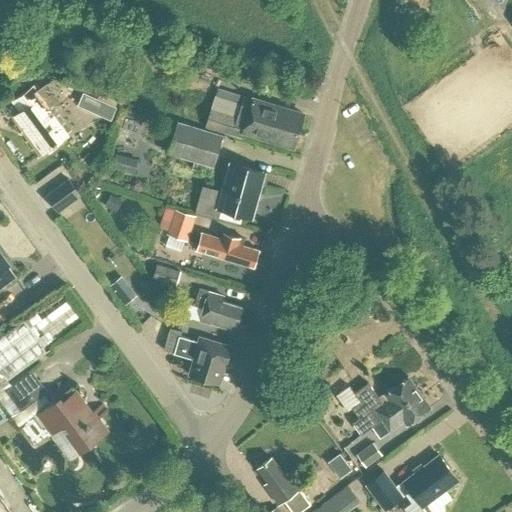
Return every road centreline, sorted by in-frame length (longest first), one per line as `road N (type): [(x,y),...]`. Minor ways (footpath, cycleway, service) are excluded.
road 1 (unclassified): [(206,450),(0,170)]
road 2 (residential): [(511,455),(375,267),(355,246),(298,223)]
road 3 (unclassified): [(206,450),(244,399),(298,223)]
road 4 (unclassified): [(298,223),(358,0)]
